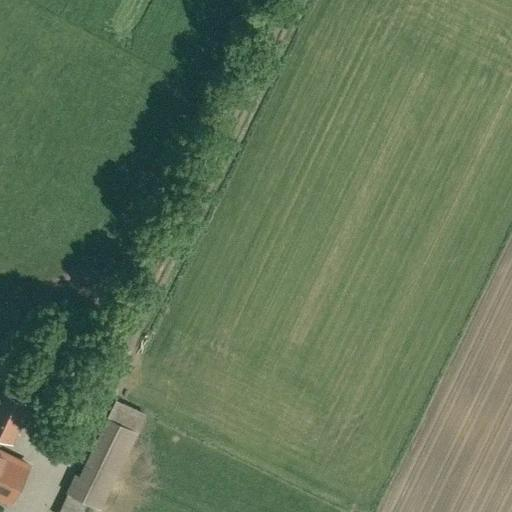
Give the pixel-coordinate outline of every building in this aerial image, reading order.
[(42,364),(57,371),(70,344),(55,337),(42,364)] [(29,387),(6,376),(0,388),(0,422),(9,427),(29,387)] [(130,443),(151,400),(119,385),(84,461),(79,459),(71,478),(72,478),(92,488),(106,494),(130,443)] [(33,453),(0,436),(0,482),(15,490),(33,453)] [(79,511),(80,511),(92,488),(72,478),(64,496),(61,503),(79,511)]
